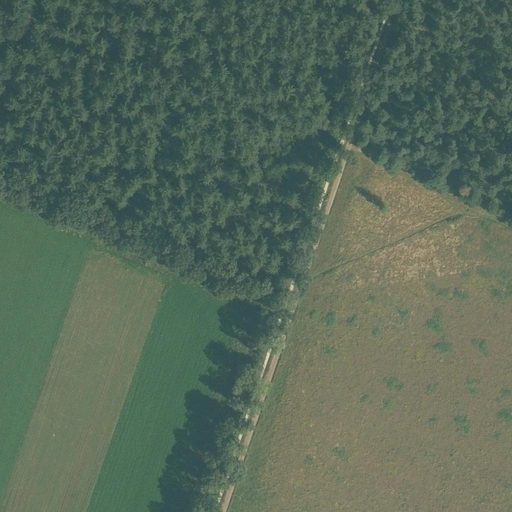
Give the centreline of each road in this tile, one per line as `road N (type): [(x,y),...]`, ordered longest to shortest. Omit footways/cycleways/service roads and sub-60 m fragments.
road 1 (track): [(0,178),(293,301)]
road 2 (track): [(267,293),(189,511)]
road 3 (track): [(293,301),(221,511)]
road 4 (track): [(346,145),(511,230)]
road 5 (track): [(346,145),(293,301)]
road 6 (track): [(398,0),(346,145)]
road 7 (track): [(266,0),(381,48)]
